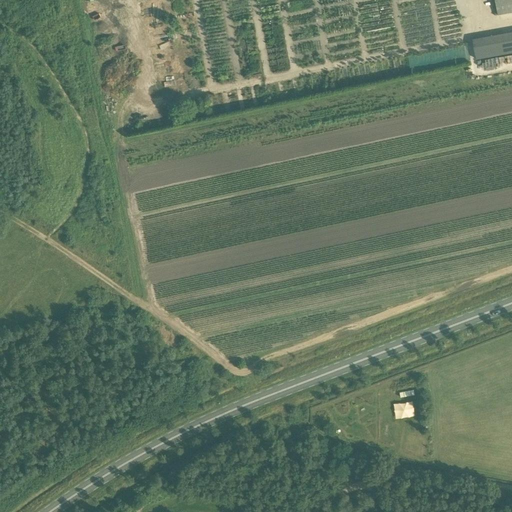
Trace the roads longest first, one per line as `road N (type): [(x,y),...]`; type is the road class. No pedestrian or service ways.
road 1 (primary): [(53,511),(239,405),(511,304)]
road 2 (track): [(315,511),(342,490),(400,471),(511,490)]
